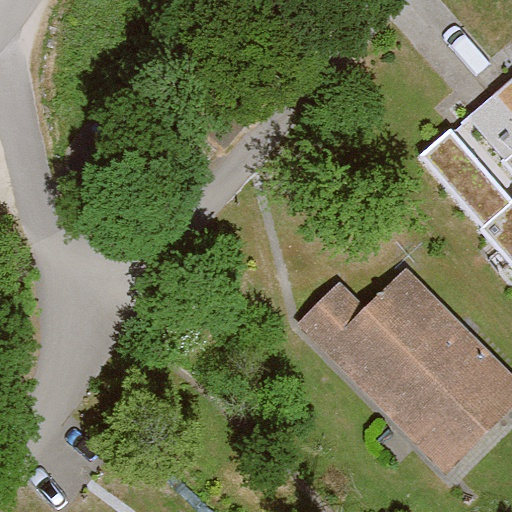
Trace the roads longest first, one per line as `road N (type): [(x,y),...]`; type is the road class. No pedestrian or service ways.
road 1 (residential): [(77,280),(124,279),(163,254),(379,0)]
road 2 (residential): [(77,280),(29,169),(10,75),(12,0)]
road 3 (residential): [(0,471),(72,354),(77,280)]
